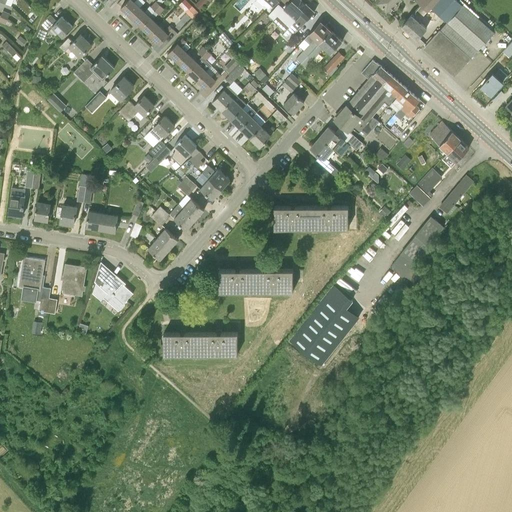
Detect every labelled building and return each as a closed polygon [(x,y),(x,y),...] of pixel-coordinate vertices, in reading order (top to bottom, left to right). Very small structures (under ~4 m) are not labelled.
[(127,0),(121,7),(131,16),(140,6),(134,1),(135,0),(127,0)] [(140,6),(131,16),(140,26),(155,11),(164,0),(157,0),(151,6),(150,5),(145,11),(140,6)] [(202,9),(209,0),(198,0),(196,3),(202,9)] [(278,0),(258,0),(269,10),(278,0)] [(291,0),(278,15),(290,26),(308,5),(307,4),(305,2),(302,0),(291,0)] [(400,0),(376,0),(390,12),(400,0)] [(416,0),(421,4),(420,5),(427,12),(438,0),(416,0)] [(439,0),(432,8),(445,20),(424,44),(456,72),(494,33),(458,0),(439,0)] [(160,5),(155,11),(159,14),(164,8),(160,5)] [(288,29),(294,35),(315,11),(308,5),(290,26),(278,15),(274,20),(286,31),(288,29)] [(420,5),(403,25),(416,39),(427,28),(419,21),(427,12),(420,5)] [(192,18),(198,12),(194,7),(187,13),(192,18)] [(3,10),(0,16),(8,19),(10,13),(3,10)] [(53,27),(63,37),(73,27),(62,16),(57,21),(50,15),(41,24),(48,31),(53,27)] [(140,26),(150,35),(159,25),(150,16),(140,26)] [(322,21),(321,20),(309,34),(315,39),(313,40),(296,58),(301,63),(331,30),(323,23),(323,24),(321,22),(322,21)] [(165,31),(159,25),(150,35),(160,44),(174,29),(170,25),(165,31)] [(331,30),(301,63),(306,67),(323,49),(322,48),(323,47),(330,53),(337,45),(338,45),(343,40),(337,35),(331,30)] [(225,32),(219,37),(229,49),(234,44),(225,32)] [(27,39),(22,34),(17,39),(22,45),(27,39)] [(70,46),(80,56),(91,45),(80,34),(73,42),(68,38),(59,46),(65,51),(70,46)] [(178,62),(187,52),(182,46),(187,41),(183,37),(168,52),(178,62)] [(15,50),(6,41),(2,45),(11,54),(15,50)] [(243,48),(239,43),(235,47),(240,51),(243,48)] [(198,52),(202,56),(208,50),(204,46),(198,52)] [(208,50),(202,56),(206,59),(212,54),(208,50)] [(187,52),(178,62),(188,71),(197,61),(187,52)] [(339,52),(323,69),(329,75),(345,57),(339,52)] [(102,55),(93,64),(87,58),(74,72),(82,79),(93,68),(104,78),(115,67),(114,66),(114,67),(108,61),(107,62),(102,56),(103,55),(102,55)] [(197,61),(188,71),(197,80),(207,70),(212,65),(206,59),(202,56),(197,61)] [(229,75),(240,63),(235,58),(225,70),(229,75)] [(347,104),(347,105),(355,112),(389,73),(381,65),(373,59),(361,72),(369,79),(368,80),(347,104)] [(231,84),(245,68),(240,63),(229,75),(226,79),(231,84)] [(493,69),(488,75),(481,82),(482,82),(491,90),(490,91),(491,91),(497,83),(502,78),(508,72),(500,65),(495,71),(493,69)] [(32,72),(27,68),(23,72),(29,77),(32,72)] [(261,69),(255,75),(260,81),(266,75),(261,69)] [(207,70),(197,80),(207,90),(221,74),(218,71),(213,76),(207,70)] [(296,86),(301,81),(292,73),(288,78),(296,86)] [(389,73),(355,112),(362,118),(372,129),(372,130),(379,122),(373,116),(385,101),(389,105),(405,87),(389,73)] [(41,82),(41,76),(36,75),(32,75),(32,83),(41,82)] [(111,90),(121,100),(134,86),(124,76),(111,90)] [(292,92),(296,86),(288,78),(283,84),(292,92)] [(250,90),(252,92),(259,84),(254,79),(250,83),(249,82),(243,88),(248,92),(250,90)] [(222,110),(237,95),(238,94),(228,85),(212,101),(222,110)] [(270,97),(275,92),(267,85),(263,90),(270,97)] [(405,87),(389,105),(396,112),(402,106),(401,106),(402,105),(405,101),(407,101),(413,94),(414,94),(405,87)] [(100,90),(85,106),(92,112),(107,97),(100,90)] [(262,101),(265,97),(259,91),(255,94),(262,101)] [(304,102),(294,92),(283,103),(294,113),(304,102)] [(54,105),(60,99),(54,93),(48,99),(54,105)] [(420,99),(414,94),(413,94),(407,101),(405,101),(402,105),(402,106),(396,112),(394,114),(394,113),(384,124),(390,129),(399,118),(401,119),(405,114),(409,117),(418,108),(415,104),(420,99)] [(144,95),(134,105),(129,101),(119,111),(129,121),(136,114),(141,119),(145,115),(154,105),(144,95)] [(237,95),(222,110),(231,119),(243,107),(246,104),(237,95)] [(265,104),(271,110),(274,106),(268,100),(265,104)] [(335,119),(342,125),(349,131),(353,127),(359,132),(361,130),(367,135),(372,130),(372,129),(362,118),(355,112),(347,105),(335,119)] [(241,128),(252,116),(243,107),(231,119),(241,128)] [(280,111),(275,116),(282,123),(287,118),(280,111)] [(165,115),(154,126),(155,126),(150,131),(160,141),(175,125),(165,115)] [(241,128),(250,137),(262,125),(252,116),(241,128)] [(265,122),(262,125),(250,137),(260,147),(271,135),(275,131),(265,122)] [(461,139),(454,132),(447,125),(440,132),(434,138),(448,152),(461,139)] [(320,136),(334,148),(338,142),(341,145),(345,140),(329,126),(320,136)] [(384,129),(378,137),(388,146),(394,138),(384,129)] [(180,139),(175,145),(187,156),(197,146),(185,135),(181,139),(180,139)] [(334,148),(320,136),(311,147),(320,155),(316,160),(324,166),(338,178),(342,173),(329,162),(330,161),(326,157),(334,148)] [(414,141),(409,136),(403,143),(408,147),(414,141)] [(451,166),(455,162),(460,167),(475,152),(469,147),(461,139),(448,152),(447,152),(442,157),(451,166)] [(155,157),(166,146),(160,141),(150,152),(155,157)] [(112,148),(108,143),(103,148),(107,153),(112,148)] [(171,151),(166,146),(155,157),(161,162),(171,151)] [(381,147),(376,154),(383,160),(388,154),(381,147)] [(194,164),(204,156),(200,151),(189,159),(194,164)] [(405,154),(396,163),(402,170),(411,160),(405,154)] [(148,164),(153,159),(149,155),(144,160),(148,164)] [(222,189),(230,179),(218,168),(215,171),(209,165),(203,172),(209,178),(222,189)] [(372,177),(376,171),(369,166),(365,171),(372,177)] [(25,187),(32,188),(34,174),(35,168),(30,167),(30,170),(28,170),(25,187)] [(433,169),(410,192),(416,197),(415,198),(417,199),(418,199),(423,205),(430,197),(426,193),(442,177),(433,169)] [(80,185),(87,186),(88,174),(82,173),(80,185)] [(32,188),(39,188),(41,175),(34,174),(32,188)] [(453,190),(460,196),(473,181),(466,175),(453,190)] [(186,176),(182,181),(193,190),(197,185),(186,176)] [(222,189),(209,178),(200,188),(213,199),(222,189)] [(193,190),(182,181),(178,185),(188,195),(193,190)] [(87,186),(80,185),(77,201),(84,202),(87,186)] [(87,186),(84,202),(90,203),(93,187),(87,186)] [(460,196),(453,190),(440,206),(450,214),(457,206),(454,203),(460,196)] [(161,196),(155,192),(150,201),(156,204),(161,196)] [(23,216),(25,196),(11,194),(9,214),(23,216)] [(192,198),(183,208),(196,219),(204,209),(192,198)] [(144,202),(138,200),(132,213),(138,216),(144,202)] [(51,203),(38,201),(35,218),(49,220),(51,203)] [(161,206),(156,211),(166,220),(171,215),(187,229),(196,219),(183,208),(178,204),(169,214),(161,206)] [(75,218),(77,207),(63,205),(63,208),(58,207),(56,217),(61,218),(60,222),(74,224),(75,217),(75,218)] [(274,206),(274,219),(274,228),(348,228),(348,216),(348,206),(274,206)] [(391,212),(385,207),(380,213),(386,218),(391,212)] [(104,213),(89,210),(86,226),(101,229),(104,213)] [(166,220),(156,211),(152,216),(162,225),(166,220)] [(104,213),(101,229),(116,231),(118,215),(104,213)] [(401,277),(372,311),(383,321),(420,277),(418,275),(423,268),(417,264),(433,245),(430,243),(444,226),(431,214),(389,266),(401,277)] [(137,238),(142,225),(136,223),(130,235),(137,238)] [(166,228),(157,238),(169,249),(178,239),(166,228)] [(161,259),(169,249),(157,238),(148,248),(161,259)] [(41,299),(39,311),(47,312),(50,297),(52,286),(43,285),(45,278),(42,277),(44,269),(45,260),(24,256),(19,286),(25,287),(23,296),(41,299)] [(65,263),(64,273),(63,275),(61,275),(61,279),(63,279),(61,289),(63,289),(62,292),(82,295),(83,290),(85,290),(86,285),(84,285),(86,276),(87,266),(79,265),(78,266),(66,264),(66,263),(65,263)] [(108,267),(102,275),(99,278),(105,283),(102,287),(106,291),(102,296),(111,303),(116,297),(124,304),(133,293),(123,283),(122,285),(120,283),(122,280),(108,267)] [(293,269),(236,269),(219,269),(219,283),(219,291),(293,291),(293,269)] [(290,339),(321,364),(359,317),(346,307),(352,299),(334,284),(331,287),(290,339)] [(57,299),(50,297),(47,312),(55,313),(57,299)] [(43,332),(44,321),(36,320),(35,332),(43,332)] [(81,325),(79,332),(85,334),(88,327),(81,325)] [(238,332),(164,332),(164,336),(164,354),(238,353),(238,332)] [(259,436),(245,421),(238,428),(251,443),(259,436)]
